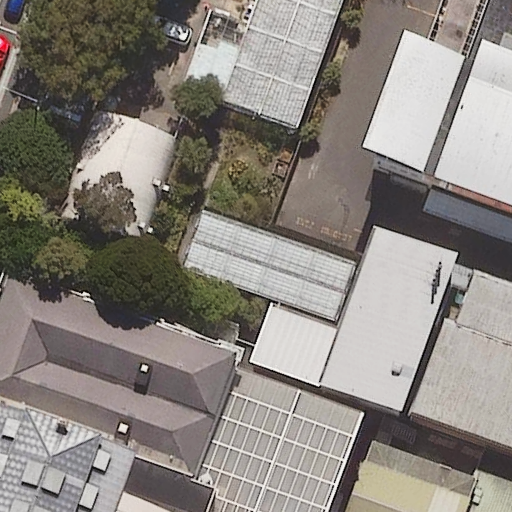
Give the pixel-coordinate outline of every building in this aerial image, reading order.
[(212,0),(181,89),(296,129),(340,0),(212,0)] [(511,70),(477,58),(436,172),(511,199),(511,70)] [(176,143),(98,112),(56,218),(134,249),(176,143)] [(270,303),(247,368),(397,421),(453,262),(371,233),(359,266),(195,208),(174,268),(270,303)] [(511,277),(483,267),(432,405),(511,433),(511,277)] [(0,511),(334,511),(368,414),(240,372),(244,355),(8,273),(0,295),(0,511)] [(486,511),(497,481),(388,443),(364,511),(486,511)]
